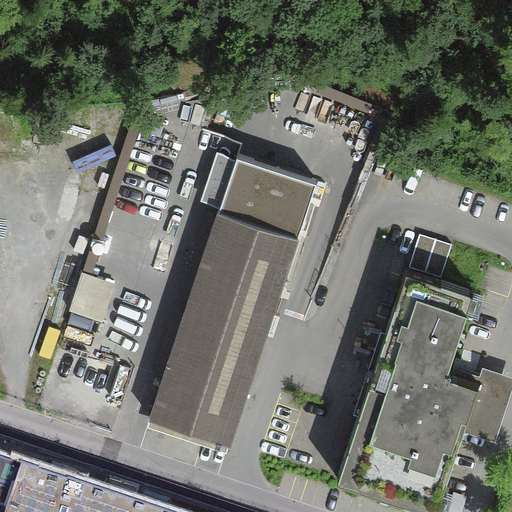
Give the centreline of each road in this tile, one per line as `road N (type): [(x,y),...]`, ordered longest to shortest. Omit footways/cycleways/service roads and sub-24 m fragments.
road 1 (residential): [(0,425),(269,511)]
road 2 (track): [(511,52),(308,0)]
